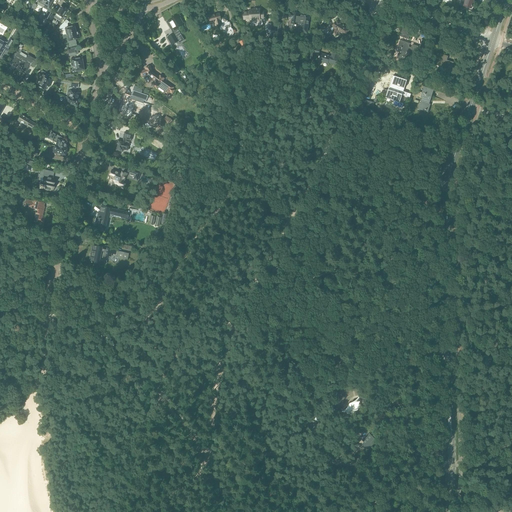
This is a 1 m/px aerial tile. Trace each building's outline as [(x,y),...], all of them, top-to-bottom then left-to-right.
[(52,1),(51,0),(46,0),(43,7),(48,10),(47,11),(50,13),(51,11),(48,9),(51,5),(50,5),(52,1)] [(460,0),(459,5),(460,5),(463,6),(471,9),(474,0),(460,0)] [(55,15),(55,16),(54,17),(51,15),(49,19),(52,21),(54,17),(60,21),(62,18),(68,9),(63,6),(63,7),(60,6),(56,14),(55,15)] [(249,13),(243,13),(244,20),(250,19),(250,20),(260,20),(260,19),(264,18),(264,12),(263,12),(260,12),(260,9),(257,9),(249,10),(249,13)] [(46,21),(50,13),(47,11),(43,19),(44,20),(40,25),(43,26),(46,21)] [(289,16),(289,17),(290,17),(292,20),(292,21),(291,24),(297,25),(302,25),(301,32),(307,33),(310,16),(304,15),(299,14),(299,13),(293,12),(293,13),(290,13),(289,16)] [(221,20),(219,14),(209,16),(211,23),(215,23),(216,26),(221,25),(221,26),(220,28),(221,31),(223,30),(223,32),(226,32),(227,34),(229,34),(230,36),(233,36),(234,34),(233,29),(231,29),(230,22),(228,23),(227,17),(223,18),(223,20),(221,20)] [(173,31),(174,33),(167,38),(172,46),(179,41),(178,38),(180,36),(176,29),(185,24),(179,15),(167,22),(173,31)] [(67,34),(75,32),(73,25),(73,26),(68,27),(67,24),(69,22),(66,20),(58,27),(61,30),(62,30),(63,31),(64,31),(65,35),(67,34)] [(337,20),(336,22),(335,21),(332,26),(335,28),(331,34),(335,36),(338,31),(341,33),(341,32),(346,35),(349,30),(340,24),(341,23),(337,20)] [(75,32),(67,34),(70,47),(76,45),(75,39),(79,38),(78,32),(75,33),(75,32)] [(0,55),(4,49),(8,51),(15,40),(10,37),(7,43),(0,39),(0,55)] [(408,48),(410,44),(409,43),(400,40),(398,47),(403,49),(401,55),(398,54),(396,59),(412,64),(414,59),(412,59),(413,54),(415,55),(418,46),(412,45),(411,49),(408,48)] [(339,59),(338,58),(339,54),(333,53),(332,57),(330,56),(330,55),(319,52),(320,49),(313,47),(310,59),(314,60),(315,54),(319,55),(318,61),(328,64),(328,63),(337,65),(339,59)] [(14,57),(12,61),(20,66),(21,64),(23,65),(21,69),(25,72),(29,65),(33,68),(36,61),(39,63),(42,58),(37,56),(35,59),(28,55),(27,57),(26,56),(25,58),(19,55),(20,52),(16,50),(12,56),(14,57)] [(448,56),(437,53),(434,63),(446,67),(443,75),(448,77),(453,63),(446,61),(448,56)] [(70,63),(71,66),(82,64),(81,58),(70,59),(71,63),(70,63)] [(169,64),(177,76),(182,73),(173,61),(169,64)] [(83,71),(82,64),(71,66),(72,69),(69,70),(70,74),(64,75),(65,78),(73,77),(72,74),(75,73),(75,72),(83,71)] [(176,88),(164,80),(165,78),(160,75),(159,76),(153,72),(150,66),(145,68),(146,69),(140,72),(142,77),(143,76),(147,84),(148,85),(148,86),(149,87),(151,87),(153,86),(153,85),(158,88),(164,92),(164,93),(165,94),(166,94),(168,94),(169,93),(170,93),(170,92),(172,94),(176,88)] [(43,89),(46,86),(49,87),(53,81),(47,78),(49,75),(42,71),(35,83),(38,85),(38,86),(38,87),(40,88),(41,88),(43,89)] [(391,82),(390,84),(392,85),(391,88),(403,92),(404,89),(407,81),(399,78),(393,76),(391,82)] [(68,90),(67,97),(78,99),(79,93),(76,92),(75,92),(76,90),(74,89),(74,88),(76,88),(78,88),(79,85),(71,84),(71,87),(69,88),(68,90)] [(417,91),(416,96),(420,97),(420,96),(422,97),(423,97),(422,101),(421,101),(419,107),(428,110),(428,111),(430,104),(427,102),(428,99),(430,100),(433,89),(423,86),(421,93),(417,91)] [(387,92),(385,98),(400,103),(402,95),(410,98),(411,94),(403,92),(391,88),(390,91),(388,91),(388,92),(387,92)] [(144,103),(143,103),(144,100),(146,101),(148,96),(133,91),(131,97),(125,95),(119,112),(125,114),(125,115),(129,117),(131,111),(132,111),(135,105),(142,108),(144,103)] [(65,99),(64,103),(76,106),(78,99),(67,97),(66,97),(65,99)] [(447,108),(436,104),(434,110),(446,114),(447,108)] [(28,120),(28,119),(20,115),(17,120),(25,125),(32,128),(34,124),(28,120)] [(124,135),(122,141),(118,140),(116,150),(123,151),(123,149),(128,150),(130,140),(131,140),(132,137),(133,137),(133,134),(133,133),(127,131),(125,131),(124,135)] [(53,142),(56,142),(55,146),(65,148),(66,142),(63,141),(64,139),(61,139),(61,138),(51,132),(47,138),(53,142)] [(28,141),(33,144),(37,135),(33,133),(30,139),(28,141)] [(163,144),(154,139),(151,144),(161,149),(163,144)] [(65,148),(55,146),(54,146),(54,148),(53,148),(52,150),(53,150),(53,152),(64,155),(66,148),(65,148)] [(41,182),(40,188),(52,191),(53,185),(52,185),(54,179),(53,179),(47,178),(49,171),(44,170),(43,177),(44,177),(43,182),(42,182),(41,182)] [(111,179),(110,179),(108,185),(113,187),(114,185),(117,186),(123,189),(125,184),(123,183),(124,180),(127,174),(122,172),(121,174),(118,173),(118,172),(112,170),(110,175),(112,176),(111,179)] [(503,192),(501,195),(509,200),(511,197),(503,192)] [(31,201),(25,200),(24,207),(30,208),(36,209),(35,213),(34,212),(34,213),(35,214),(33,221),(38,222),(38,224),(42,225),(44,218),(41,217),(43,207),(42,207),(43,204),(31,201)] [(105,230),(106,226),(108,217),(111,217),(112,215),(121,217),(121,218),(127,219),(129,213),(110,209),(110,208),(101,206),(100,213),(97,212),(96,214),(98,214),(98,217),(97,216),(97,218),(95,223),(94,228),(105,230)] [(99,264),(101,264),(104,265),(104,264),(105,264),(106,264),(107,263),(107,262),(107,261),(106,261),(106,260),(105,260),(106,259),(105,259),(106,256),(122,259),(127,261),(129,254),(124,253),(108,249),(109,246),(101,245),(100,247),(95,246),(93,246),(90,257),(89,261),(91,262),(99,264)] [(380,409),(385,412),(392,400),(387,397),(380,409)] [(317,436),(320,422),(311,421),(309,435),(317,436)] [(376,441),(372,437),(369,434),(362,441),(364,443),(363,444),(368,449),(376,441)]
